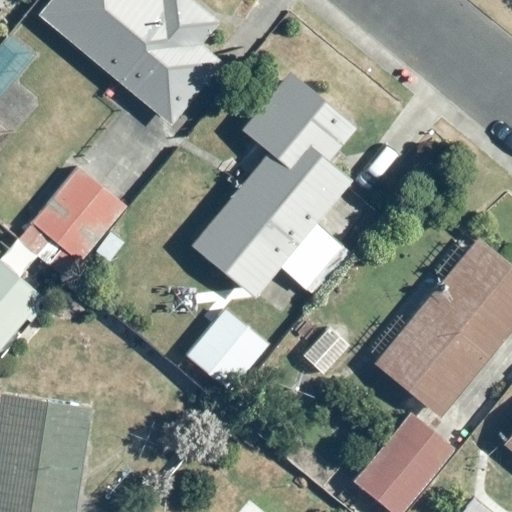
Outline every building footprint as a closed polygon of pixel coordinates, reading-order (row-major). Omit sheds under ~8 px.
[(46,0),(35,14),(168,123),(219,62),(196,43),(213,21),(187,0),(46,0)] [(0,106),(39,62),(8,35),(0,44),(0,149),(19,128),(0,111),(0,106)] [(352,125),(292,77),(246,134),(265,150),(188,245),(251,296),(276,266),(312,295),(349,250),(313,221),(347,180),(324,161),(352,125)] [(119,209),(125,214),(173,157),(118,111),(28,220),(76,260),(119,209)] [(0,345),(58,278),(32,256),(8,234),(0,243),(0,345)] [(511,324),(511,269),(475,238),(370,361),(434,416),(511,324)] [(265,343),(219,305),(181,352),(226,390),(265,343)] [(352,344),(326,320),(294,355),(320,379),(352,344)] [(0,511),(73,511),(90,409),(0,394),(0,511)] [(398,511),(450,447),(408,413),(352,483),(388,511),(398,511)] [(511,428),(501,442),(511,451),(511,428)]
